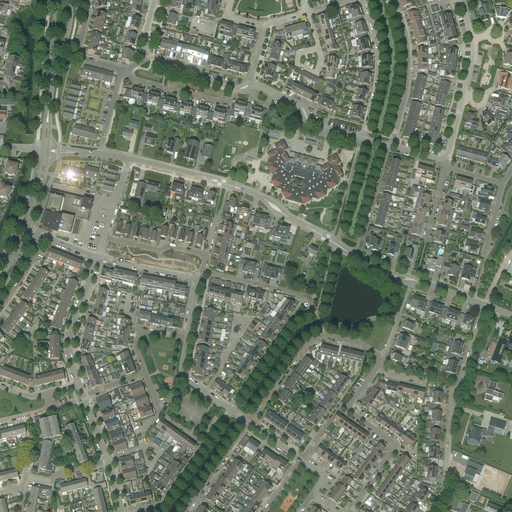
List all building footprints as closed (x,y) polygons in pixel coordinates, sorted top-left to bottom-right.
[(96,9),(97,8),(97,9),(107,7),(106,4),(111,3),(111,0),(106,1),(106,0),(95,2),(95,3),(97,2),(97,6),(96,6),(96,7),(95,7),(96,9)] [(406,10),(409,9),(415,7),(414,4),(412,0),(409,0),(401,2),(402,8),(405,7),(406,10)] [(179,10),(180,6),(172,3),(171,8),(174,9),(174,12),(179,14),(180,11),(179,10)] [(357,3),(350,5),(345,7),(346,10),(347,10),(349,15),(360,11),(359,6),(358,6),(357,3)] [(487,14),(490,13),(488,4),(481,6),(482,10),(479,11),(482,22),(488,20),(487,15),(487,14)] [(4,5),(1,13),(7,15),(8,10),(12,11),(13,7),(8,6),(9,6),(4,5)] [(129,14),(135,15),(136,12),(139,13),(141,8),(132,6),(131,11),(130,11),(129,14)] [(498,19),(499,19),(500,19),(501,19),(503,19),(503,18),(505,19),(511,11),(509,10),(508,9),(507,9),(506,9),(504,9),(504,8),(504,7),(503,6),(502,6),(501,7),(500,8),(499,8),(498,8),(496,8),(495,8),(493,8),(497,18),(498,18),(498,19)] [(208,21),(213,22),(217,18),(218,13),(208,10),(207,15),(204,15),(203,17),(209,19),(208,21)] [(351,14),(352,19),(347,20),(347,21),(348,24),(361,20),(361,17),(362,17),(360,11),(349,15),(351,14)] [(410,20),(420,17),(418,11),(408,14),(410,20)] [(439,18),(440,18),(441,23),(451,20),(450,15),(449,15),(448,11),(438,14),(439,18)] [(97,15),(96,19),(94,18),(94,19),(105,21),(110,22),(110,20),(106,18),(106,15),(98,13),(96,12),(96,13),(96,14),(96,15),(97,15)] [(169,14),(168,19),(176,21),(178,16),(179,16),(179,14),(174,12),(173,15),(169,14)] [(319,23),(328,21),(326,15),(325,16),(324,13),(318,14),(319,17),(318,18),(319,23)] [(129,18),(132,19),(131,22),(139,25),(141,19),(135,18),(135,15),(129,14),(129,16),(129,18)] [(96,21),(95,25),(93,24),(93,25),(103,28),(103,27),(108,28),(109,26),(104,24),(105,21),(94,19),(95,19),(94,21),(96,21)] [(177,27),(175,27),(176,21),(168,19),(166,24),(166,27),(176,30),(177,27)] [(355,22),(355,25),(354,25),(356,31),(365,28),(364,22),(362,23),(361,20),(348,24),(355,22)] [(128,30),(133,32),(134,29),(138,30),(139,25),(131,22),(129,28),(128,27),(128,30)] [(219,32),(219,31),(219,34),(220,35),(222,36),(223,35),(224,33),(227,24),(221,22),(220,26),(217,25),(216,31),(219,32)] [(307,31),(310,30),(308,24),(305,24),(305,23),(299,25),(302,35),(303,37),(308,36),(307,31)] [(230,35),(232,36),(232,38),(234,30),(232,29),(233,25),(227,24),(224,33),(230,34),(230,35)] [(93,31),(100,33),(100,34),(106,36),(107,31),(102,30),(103,28),(93,25),(92,25),(93,25),(93,27),(94,27),(93,31)] [(302,35),(299,25),(294,26),(297,36),(302,35)] [(294,26),(289,28),(292,38),(297,36),(294,26)] [(235,37),(236,36),(241,37),(244,28),(238,27),(237,31),(234,30),(232,38),(234,38),(235,37)] [(286,37),(286,39),(287,42),(292,40),(292,38),(289,28),(283,29),(284,31),(281,31),(283,37),(286,37)] [(365,28),(356,31),(357,36),(355,36),(355,39),(359,38),(366,36),(365,34),(367,33),(365,28)] [(133,32),(128,30),(127,33),(126,33),(125,38),(135,41),(136,35),(133,34),(133,32)] [(257,35),(254,34),(255,31),(249,30),(247,39),(255,41),(257,35)] [(100,39),(101,36),(106,37),(106,36),(100,34),(100,35),(92,33),(90,33),(90,34),(91,34),(90,35),(92,36),(91,38),(104,42),(105,40),(100,39)] [(332,35),(323,38),(325,43),(333,40),(336,39),(334,35),(332,35)] [(455,35),(444,38),(445,43),(447,43),(448,45),(456,45),(455,41),(457,40),(455,35)] [(368,39),(367,40),(366,36),(359,38),(360,41),(358,41),(359,47),(369,45),(368,39)] [(425,37),(416,40),(417,46),(427,43),(425,37)] [(89,41),(90,42),(89,45),(103,48),(103,46),(98,45),(99,41),(104,43),(104,42),(91,38),(91,39),(89,39),(89,40),(89,41)] [(129,48),(131,47),(132,47),(132,46),(134,46),(135,41),(125,38),(124,43),(123,43),(122,46),(129,48)] [(157,46),(160,47),(160,49),(165,50),(168,39),(167,41),(162,40),(159,39),(157,46)] [(173,40),(168,39),(165,50),(168,51),(166,56),(169,57),(173,43),(173,40)] [(278,41),(278,44),(274,43),(272,48),(281,51),(282,45),(283,45),(284,43),(278,41)] [(178,44),(173,43),(169,57),(172,58),(173,52),(176,53),(178,44)] [(335,51),(336,50),(336,51),(339,50),(337,44),(335,45),(326,47),(328,53),(329,52),(330,55),(336,55),(335,51)] [(102,52),(97,51),(98,47),(103,49),(103,48),(89,45),(87,45),(87,46),(87,47),(88,48),(87,51),(95,53),(94,56),(100,57),(102,52)] [(369,45),(359,47),(357,47),(358,53),(361,52),(361,55),(362,55),(369,54),(369,51),(370,50),(369,45)] [(122,46),(121,49),(122,49),(121,54),(131,57),(132,51),(129,50),(129,48),(122,46)] [(183,46),(179,60),(182,61),(184,55),(186,56),(188,47),(183,46)] [(446,55),(456,57),(457,51),(450,50),(450,46),(443,47),(443,49),(447,50),(446,55)] [(194,48),(190,63),(193,63),(194,58),(197,58),(199,50),(194,48)] [(204,49),(200,65),(203,66),(205,60),(207,61),(210,51),(209,49),(206,49),(204,49)] [(511,51),(510,55),(506,54),(505,57),(503,59),(504,61),(503,65),(511,67),(511,65),(511,64),(511,51)] [(121,54),(122,55),(121,60),(119,59),(118,62),(124,63),(125,61),(129,62),(131,57),(121,54)] [(227,59),(225,65),(224,68),(225,68),(226,69),(227,70),(233,72),(235,63),(229,61),(231,55),(228,54),(227,59)] [(279,56),(271,54),(269,60),(273,61),(272,63),(278,65),(279,62),(278,62),(279,56)] [(361,63),(371,63),(371,57),(370,57),(369,54),(362,55),(363,57),(361,57),(361,63)] [(208,61),(211,62),(210,66),(216,67),(218,58),(212,57),(213,56),(210,55),(208,61)] [(336,55),(330,55),(330,58),(328,58),(327,63),(339,65),(340,60),(337,59),(335,59),(336,55)] [(218,58),(216,67),(221,69),(222,68),(223,68),(224,68),(225,65),(227,59),(224,59),(224,60),(218,58)] [(266,71),(275,73),(276,67),(277,68),(278,65),(272,63),(272,66),(268,65),(266,71)] [(361,68),(363,68),(363,71),(370,71),(370,68),(371,68),(371,63),(361,63),(361,68)] [(246,65),(246,66),(240,64),(238,73),(244,75),(244,73),(247,74),(249,66),(246,65)] [(87,77),(90,68),(84,66),(81,76),(87,77)] [(96,69),(90,68),(87,77),(93,79),(96,69)] [(99,80),(102,71),(96,69),(93,79),(99,80)] [(105,82),(107,72),(102,71),(99,80),(105,82)] [(277,78),(274,77),(275,73),(266,71),(265,76),(268,77),(268,80),(274,82),(276,82),(277,82),(277,80),(277,78)] [(363,74),(361,73),(359,73),(358,78),(370,80),(371,75),(370,75),(370,71),(363,71),(363,74)] [(454,78),(454,73),(444,71),(444,77),(440,76),(440,77),(438,76),(438,79),(446,81),(446,77),(454,78)] [(113,74),(107,72),(105,82),(111,83),(113,74)] [(334,80),(334,75),(337,75),(326,73),(325,79),(326,79),(326,82),(331,85),(332,80),(334,80)] [(499,79),(500,79),(500,80),(498,87),(511,91),(511,88),(511,84),(510,84),(511,76),(501,73),(499,79)] [(416,81),(425,84),(425,85),(428,85),(429,83),(426,83),(427,78),(417,75),(416,81)] [(13,80),(4,77),(3,82),(2,87),(6,88),(7,84),(11,85),(13,80)] [(359,84),(361,85),(360,87),(367,89),(368,86),(369,86),(370,80),(358,78),(358,79),(360,79),(359,84)] [(290,92),(294,84),(289,81),(289,82),(286,81),(283,88),(290,92)] [(295,94),(300,84),(295,81),(294,84),(290,92),(295,94)] [(416,81),(414,87),(424,89),(425,85),(425,84),(416,81)] [(439,86),(439,87),(448,90),(450,84),(440,81),(439,86)] [(70,88),(80,91),(81,85),(72,82),(70,88)] [(300,84),(295,94),(300,96),(303,88),(304,86),(300,84)] [(436,87),(435,87),(438,88),(437,93),(447,96),(448,90),(439,87),(439,86),(436,85),(436,87)] [(135,100),(136,98),(138,89),(133,87),(132,92),(129,92),(129,90),(126,89),(124,97),(135,100)] [(357,95),(366,98),(368,92),(366,92),(367,89),(360,87),(360,90),(358,90),(357,95)] [(414,87),(413,93),(422,95),(422,96),(425,97),(426,95),(423,94),(424,89),(414,87)] [(80,91),(70,88),(69,94),(78,97),(80,91)] [(304,99),(308,91),(303,88),(300,96),(304,99)] [(138,89),(136,98),(141,100),(140,102),(144,103),(146,95),(143,94),(144,90),(138,89)] [(308,91),(304,99),(309,101),(313,93),(308,91)] [(146,95),(144,103),(147,103),(147,101),(152,103),(155,93),(149,92),(148,95),(146,95)] [(155,93),(152,103),(157,104),(157,107),(160,108),(162,100),(159,99),(160,94),(155,93)] [(318,95),(313,93),(309,101),(314,103),(315,102),(318,104),(322,95),(320,98),(318,97),(318,95)] [(413,93),(411,99),(416,100),(421,101),(422,96),(422,95),(413,93)] [(436,98),(436,99),(445,101),(447,96),(437,93),(436,98)] [(78,97),(69,94),(67,100),(77,102),(78,97)] [(322,95),(318,104),(320,105),(320,106),(325,108),(330,98),(325,96),(324,96),(322,95)] [(356,104),(363,105),(364,103),(365,103),(366,98),(357,95),(355,100),(357,101),(356,104)] [(503,111),(506,101),(503,100),(504,97),(499,96),(498,99),(494,98),(492,105),(495,106),(494,109),(497,109),(496,113),(499,114),(505,116),(506,112),(503,111)] [(162,100),(160,108),(163,109),(163,107),(168,108),(171,98),(166,97),(165,101),(162,100)] [(433,98),(432,99),(435,100),(434,105),(444,107),(445,101),(436,99),(436,98),(433,97),(433,98)] [(171,98),(168,108),(174,109),(173,111),(176,112),(178,104),(175,103),(176,100),(171,98)] [(335,101),(330,98),(325,108),(330,111),(330,110),(333,111),(336,106),(333,104),(335,101)] [(77,102),(67,100),(66,106),(75,108),(77,102)] [(178,104),(176,112),(179,113),(180,111),(185,112),(187,103),(182,101),(181,105),(178,104)] [(239,112),(242,102),(236,101),(235,106),(232,105),(229,117),(233,118),(235,113),(239,114),(239,112)] [(242,102),(239,112),(244,113),(243,117),(246,118),(248,111),(245,110),(247,104),(242,102)] [(412,102),(410,108),(420,110),(420,111),(423,112),(423,110),(420,109),(421,104),(416,103),(412,102)] [(187,103),(185,112),(190,114),(189,116),(193,116),(194,110),(191,109),(193,104),(187,103)] [(350,111),(362,114),(363,109),(362,108),(363,105),(356,104),(355,103),(354,106),(352,105),(350,111)] [(75,108),(66,106),(64,111),(74,114),(75,108)] [(193,116),(196,117),(196,115),(201,117),(204,107),(198,106),(197,109),(197,111),(194,110),(193,116)] [(204,107),(201,117),(206,118),(206,120),(209,121),(211,114),(208,113),(209,108),(204,107)] [(252,107),(251,112),(248,111),(246,118),(255,120),(258,108),(252,107)] [(215,108),(214,115),(211,114),(209,121),(212,122),(213,118),(218,119),(221,109),(215,108)] [(258,108),(255,120),(263,122),(265,114),(262,113),(263,109),(258,108)] [(410,108),(409,114),(418,116),(420,111),(420,110),(410,108)] [(434,113),(433,114),(443,117),(445,111),(435,108),(434,113)] [(221,109),(218,119),(218,121),(223,122),(226,123),(226,122),(227,121),(227,120),(228,116),(225,116),(226,111),(221,109)] [(74,114),(64,111),(63,117),(72,120),(74,114)] [(361,120),(362,114),(350,111),(349,116),(351,117),(350,121),(358,123),(359,119),(361,120)] [(430,113),(430,114),(433,115),(432,120),(441,122),(443,117),(433,114),(434,113),(431,112),(430,113)] [(504,118),(502,117),(496,113),(494,116),(492,117),(489,112),(488,112),(482,116),(484,120),(483,121),(485,123),(486,124),(486,123),(488,125),(489,125),(494,122),(494,120),(497,118),(502,121),(504,118)] [(409,114),(407,119),(417,122),(417,123),(420,124),(420,122),(417,121),(418,116),(409,114)] [(476,128),(478,121),(474,120),(475,115),(468,114),(465,123),(471,125),(471,126),(476,128)] [(407,119),(406,125),(415,128),(416,126),(417,123),(417,122),(407,119)] [(430,125),(430,126),(440,128),(441,122),(432,120),(430,125)] [(132,132),(131,132),(132,128),(137,130),(138,123),(130,121),(128,128),(129,128),(128,132),(124,131),(122,137),(131,139),(132,132)] [(427,125),(427,126),(430,127),(429,131),(438,134),(440,128),(430,126),(430,125),(428,124),(427,125)] [(78,136),(80,126),(75,125),(72,135),(78,136)] [(406,125),(404,131),(414,134),(414,135),(416,135),(417,135),(417,133),(416,133),(414,133),(415,128),(406,125)] [(80,126),(78,136),(83,138),(86,128),(80,126)] [(91,129),(89,139),(96,141),(98,131),(91,129)] [(404,131),(403,137),(412,140),(414,135),(414,134),(404,131)] [(427,136),(427,137),(437,140),(438,134),(429,131),(427,136)] [(154,146),(156,137),(151,136),(151,135),(147,134),(144,144),(154,146)] [(424,136),(424,137),(427,138),(426,143),(435,146),(437,140),(427,137),(427,136),(424,135),(424,136)] [(179,146),(180,140),(175,139),(174,143),(168,142),(167,145),(164,145),(163,150),(167,151),(166,152),(173,154),(176,146),(179,146)] [(188,141),(184,158),(185,159),(184,160),(187,161),(188,159),(194,161),(197,153),(199,144),(188,141)] [(283,141),(274,146),(277,151),(276,151),(275,150),(267,155),(269,159),(271,159),(270,161),(268,160),(266,167),(271,175),(272,175),(271,181),(275,189),(281,190),(281,192),(285,200),(292,202),(304,205),(311,201),(312,199),(318,200),(326,196),(327,190),(329,190),(337,186),(339,179),(336,179),(337,177),(338,177),(342,175),(338,167),(336,168),(336,166),(340,164),(335,155),(327,160),(329,165),(328,165),(328,164),(320,169),(319,168),(317,167),(318,161),(312,159),(300,156),(295,155),(293,161),(290,160),(290,161),(285,153),(284,154),(283,152),(288,150),(283,141)] [(511,145),(508,143),(507,146),(503,144),(500,149),(505,152),(505,154),(510,157),(511,154),(511,145)] [(205,145),(202,157),(210,159),(213,147),(205,145)] [(461,158),(464,148),(458,146),(455,156),(461,158)] [(467,159),(470,150),(464,148),(461,158),(467,159)] [(473,161),(475,151),(470,150),(467,159),(473,161)] [(479,162),(481,153),(475,151),(473,161),(479,162)] [(481,153),(479,162),(485,164),(487,154),(481,153)] [(499,160),(498,162),(496,161),(497,160),(488,158),(486,164),(491,166),(495,167),(500,168),(502,165),(505,166),(509,160),(507,159),(507,158),(502,155),(501,157),(500,157),(499,159),(499,160)] [(6,169),(16,172),(18,166),(7,163),(6,169)] [(66,177),(68,167),(62,166),(60,176),(66,177)] [(420,178),(423,167),(418,166),(416,171),(413,171),(411,180),(414,180),(415,174),(421,176),(420,178)] [(72,179),(74,169),(68,167),(66,177),(72,179)] [(84,181),(87,167),(86,172),(80,170),(78,180),(84,181)] [(90,178),(93,168),(87,167),(84,181),(85,177),(90,178)] [(107,173),(117,175),(118,169),(108,167),(107,173)] [(423,167),(420,178),(425,180),(428,169),(423,167)] [(93,168),(90,178),(97,179),(99,170),(93,168)] [(16,172),(6,169),(4,174),(15,177),(16,172)] [(78,180),(80,170),(74,169),(72,179),(78,180)] [(428,169),(425,180),(434,182),(436,175),(433,174),(434,170),(428,169)] [(105,179),(115,181),(117,175),(107,173),(105,179)] [(459,188),(462,179),(456,178),(455,182),(453,181),(451,186),(459,188)] [(104,184),(114,187),(115,181),(105,179),(104,184)] [(467,181),(465,189),(470,191),(469,194),(472,195),(473,191),(474,187),(471,186),(472,182),(467,181)] [(156,193),(158,186),(148,183),(147,186),(145,185),(138,183),(135,197),(141,199),(144,189),(146,190),(156,193)] [(114,187),(104,184),(103,190),(112,193),(114,187)] [(169,198),(171,192),(176,194),(178,185),(173,184),(171,191),(168,190),(166,197),(169,198)] [(0,186),(0,190),(9,194),(11,189),(1,185),(0,186)] [(184,194),(182,194),(183,186),(178,185),(176,194),(181,195),(180,200),(183,201),(184,194)] [(484,187),(483,190),(480,190),(479,193),(478,193),(477,196),(484,198),(485,195),(492,197),(494,190),(491,189),(491,188),(487,187),(487,188),(484,187)] [(195,199),(197,190),(191,188),(190,195),(187,194),(185,200),(190,202),(191,198),(195,199)] [(9,194),(0,190),(0,196),(7,199),(9,194)] [(197,190),(195,199),(198,200),(197,203),(203,205),(203,204),(204,199),(201,198),(203,191),(197,190)] [(425,192),(419,191),(417,190),(417,192),(416,193),(418,194),(417,199),(429,202),(430,197),(425,195),(425,192)] [(51,191),(42,229),(52,233),(52,230),(68,234),(72,218),(87,222),(92,201),(51,191)] [(204,199),(203,204),(209,206),(210,202),(214,203),(216,194),(209,193),(208,199),(204,198),(204,199)] [(481,210),(488,212),(490,205),(485,203),(486,200),(479,198),(478,202),(480,202),(479,208),(481,209),(481,210)] [(225,204),(224,211),(223,215),(228,217),(229,212),(233,213),(236,200),(230,199),(228,205),(225,204)] [(416,204),(427,207),(429,202),(417,199),(416,204)] [(451,199),(450,202),(445,200),(443,206),(452,208),(453,203),(456,203),(457,200),(451,199)] [(239,204),(236,215),(235,219),(238,220),(239,217),(243,217),(244,214),(247,215),(249,207),(245,206),(239,204)] [(414,209),(426,212),(427,207),(416,204),(414,209)] [(442,211),(454,214),(454,211),(451,211),(452,208),(443,206),(442,211)] [(474,223),(484,226),(486,220),(479,218),(479,215),(473,213),(471,219),(475,220),(474,223)] [(415,219),(423,222),(425,217),(413,214),(412,216),(415,217),(415,219)] [(261,217),(255,216),(253,221),(250,221),(249,226),(252,227),(252,226),(259,227),(261,217)] [(267,219),(261,217),(259,227),(265,229),(264,230),(267,231),(269,225),(266,224),(267,219)] [(124,221),(124,222),(118,220),(115,233),(121,234),(122,227),(125,228),(126,225),(127,222),(124,221)] [(438,226),(443,227),(443,230),(449,232),(451,223),(439,221),(438,226)] [(135,227),(136,224),(133,223),(132,225),(131,225),(129,226),(126,225),(125,228),(123,235),(130,236),(131,229),(134,230),(135,227)] [(220,225),(219,228),(234,232),(236,226),(227,223),(226,226),(225,226),(220,225)] [(409,228),(421,232),(422,227),(410,223),(409,228)] [(143,232),(143,229),(144,226),(141,225),(141,229),(135,227),(134,230),(132,237),(138,238),(140,231),(143,232)] [(162,227),(162,230),(160,236),(166,238),(168,231),(171,232),(171,229),(172,225),(169,225),(168,228),(162,227)] [(283,227),(277,226),(276,231),(273,230),(271,236),(274,237),(275,235),(281,237),(283,227)] [(149,231),(143,229),(143,232),(141,239),(147,240),(149,234),(151,234),(152,232),(153,228),(152,228),(150,227),(149,231)] [(177,233),(179,234),(180,231),(181,227),(178,227),(177,230),(171,229),(171,232),(169,238),(175,240),(177,233)] [(188,236),(189,233),(190,230),(181,227),(180,231),(179,234),(178,241),(184,242),(185,235),(188,236)] [(289,229),(283,227),(281,237),(287,238),(287,240),(290,241),(291,235),(288,234),(289,229)] [(233,237),(234,232),(219,228),(218,231),(224,232),(224,233),(224,235),(233,237)] [(421,232),(409,228),(409,229),(412,229),(411,235),(407,234),(406,236),(413,238),(414,236),(419,237),(421,232)] [(152,232),(151,234),(150,241),(156,243),(157,236),(160,236),(162,230),(157,229),(156,232),(152,232)] [(189,233),(188,236),(186,243),(192,244),(194,237),(197,238),(198,235),(199,231),(194,229),(192,234),(189,233)] [(469,237),(480,240),(482,232),(471,229),(469,237)] [(435,237),(443,239),(446,240),(448,235),(449,232),(443,230),(442,233),(436,232),(435,237)] [(198,235),(197,238),(195,245),(201,246),(203,239),(206,240),(208,232),(204,231),(202,235),(202,236),(198,235)] [(231,243),(233,237),(224,235),(223,237),(222,238),(217,237),(216,239),(231,243)] [(378,252),(378,249),(380,249),(382,242),(380,242),(380,241),(379,241),(377,239),(371,237),(369,244),(372,245),(372,246),(371,250),(378,252)] [(438,247),(447,249),(448,246),(442,245),(443,239),(435,237),(433,242),(439,244),(438,247)] [(390,245),(387,254),(393,256),(395,250),(398,250),(401,239),(398,239),(396,238),(394,246),(390,245)] [(221,245),(221,247),(230,249),(231,243),(216,239),(215,242),(221,244),(221,245)] [(468,251),(477,254),(478,248),(476,248),(477,244),(466,240),(465,246),(469,247),(468,251)] [(415,257),(416,255),(418,246),(412,245),(411,250),(406,249),(404,259),(411,261),(412,256),(415,257)] [(214,248),(213,251),(229,255),(230,249),(221,247),(220,249),(220,250),(214,248)] [(304,262),(309,254),(314,256),(317,250),(311,247),(307,252),(305,251),(303,255),(300,253),(297,258),(304,262)] [(53,260),(56,252),(51,249),(47,258),(53,260)] [(227,261),(229,255),(213,251),(213,254),(218,255),(219,256),(218,258),(227,261)] [(58,262),(61,254),(56,252),(53,260),(58,262)] [(63,264),(67,256),(61,254),(58,262),(63,264)] [(68,266),(72,258),(67,256),(63,264),(68,266)] [(427,258),(426,264),(429,265),(427,270),(428,270),(434,272),(436,266),(441,268),(443,258),(438,257),(437,261),(430,260),(431,259),(427,258)] [(74,268),(77,260),(72,258),(68,266),(74,268)] [(226,266),(227,261),(218,258),(218,261),(217,261),(211,260),(210,263),(226,266)] [(77,260),(74,268),(79,271),(83,262),(77,260)] [(250,263),(244,262),(244,260),(242,260),(240,265),(243,266),(242,272),(248,273),(250,263)] [(224,272),(226,266),(210,263),(210,266),(215,267),(216,268),(215,270),(224,272)] [(257,263),(257,265),(250,263),(248,273),(254,275),(255,269),(258,270),(260,264),(257,263)] [(270,279),(272,269),(266,267),(267,266),(264,265),(262,271),(265,272),(264,277),(270,279)] [(450,266),(444,265),(442,272),(448,273),(448,275),(455,277),(457,267),(450,265),(450,266)] [(472,269),(464,266),(461,279),(469,281),(470,278),(474,279),(476,273),(471,272),(472,269)] [(41,269),(38,274),(46,279),(49,274),(41,269)] [(105,280),(108,271),(102,269),(100,279),(105,280)] [(279,269),(279,270),(272,269),(270,279),(276,280),(277,275),(280,275),(282,270),(279,269)] [(111,282),(114,270),(113,272),(108,271),(105,280),(111,282)] [(117,281),(120,271),(114,270),(111,282),(112,279),(117,281)] [(35,279),(43,283),(46,279),(38,274),(35,279)] [(137,287),(137,283),(139,278),(136,277),(136,275),(131,274),(128,284),(134,285),(134,286),(137,287)] [(43,283),(35,279),(32,283),(40,288),(43,283)] [(70,280),(68,285),(76,289),(78,283),(70,280)] [(162,294),(162,291),(164,281),(159,280),(157,290),(156,293),(162,294)] [(29,288),(37,293),(40,288),(32,283),(29,288)] [(207,296),(213,297),(215,288),(212,287),(213,285),(210,284),(207,296)] [(65,290),(74,294),(76,289),(68,285),(65,290)] [(186,287),(181,286),(179,296),(185,297),(186,298),(187,298),(189,289),(186,289),(186,287)] [(218,289),(215,288),(213,297),(218,299),(221,287),(219,286),(218,289)] [(245,299),(250,300),(253,291),(249,290),(250,288),(248,287),(245,299)] [(26,293),(34,298),(37,293),(29,288),(26,293)] [(229,291),(226,291),(224,300),(229,301),(232,289),(230,289),(229,291)] [(256,292),(253,291),(250,300),(256,302),(259,290),(256,289),(256,292)] [(63,296),(72,299),(74,294),(65,290),(63,296)] [(261,290),(259,290),(256,302),(262,303),(263,298),(266,299),(267,293),(264,292),(264,294),(261,293),(261,290)] [(240,294),(237,293),(235,303),(241,304),(244,292),(241,292),(240,294)] [(34,298),(26,293),(23,298),(31,303),(34,298)] [(61,301),(70,304),(72,299),(63,296),(61,301)] [(407,303),(411,304),(410,307),(416,309),(419,299),(414,297),(413,297),(409,296),(408,301),(407,303)] [(425,301),(419,299),(416,309),(421,311),(421,312),(424,313),(426,307),(423,306),(425,301)] [(293,308),(295,305),(296,306),(298,303),(292,300),(291,302),(287,300),(283,304),(293,311),(295,309),(293,308)] [(59,306),(67,310),(70,304),(61,301),(59,306)] [(19,307),(26,312),(29,308),(22,302),(19,307)] [(434,314),(438,305),(432,303),(430,308),(427,307),(423,319),(426,320),(429,312),(434,314)] [(292,313),(293,311),(283,304),(280,309),(288,314),(290,312),(292,313)] [(438,305),(434,314),(440,316),(439,318),(442,319),(444,313),(441,312),(443,307),(438,305)] [(57,312),(65,315),(67,310),(59,306),(57,312)] [(15,311),(22,317),(26,312),(19,307),(15,311)] [(144,321),(146,311),(136,309),(135,316),(135,317),(138,318),(138,320),(144,321)] [(280,309),(277,314),(287,321),(288,319),(286,317),(288,314),(280,309)] [(444,313),(442,319),(445,320),(451,322),(454,311),(449,309),(447,314),(444,313)] [(22,317),(15,311),(12,316),(19,321),(22,317)] [(454,311),(451,322),(456,323),(456,324),(459,325),(461,320),(458,319),(460,313),(454,311)] [(55,317),(63,320),(65,315),(57,312),(55,317)] [(285,323),(287,321),(277,314),(274,318),(281,324),(283,321),(285,323)] [(461,320),(459,325),(462,327),(462,324),(468,327),(471,317),(466,315),(464,321),(461,320)] [(8,320),(15,326),(19,321),(12,316),(8,320)] [(130,327),(129,327),(130,321),(126,321),(126,317),(118,316),(118,319),(121,320),(120,325),(130,327)] [(53,322),(61,325),(63,320),(55,317),(53,322)] [(172,328),(177,329),(178,328),(182,328),(183,320),(181,320),(180,320),(180,322),(179,322),(179,319),(173,318),(172,328)] [(279,326),(281,324),(274,318),(270,323),(280,330),(282,328),(279,326)] [(5,325),(12,330),(15,326),(8,320),(5,325)] [(61,325),(53,322),(51,327),(59,331),(61,325)] [(418,327),(419,324),(413,322),(412,325),(404,322),(404,324),(403,323),(402,327),(403,327),(402,328),(414,333),(416,327),(418,327)] [(279,332),(280,330),(270,323),(267,328),(275,333),(277,330),(279,332)] [(12,330),(5,325),(1,329),(8,335),(12,330)] [(18,335),(22,331),(17,327),(13,331),(18,335)] [(275,333),(267,328),(264,332),(271,338),(274,339),(275,337),(273,336),(275,333)] [(274,339),(271,338),(264,332),(260,337),(268,343),(270,340),(272,341),(274,339)] [(397,341),(410,346),(412,340),(413,341),(414,337),(408,335),(407,338),(399,336),(399,337),(398,336),(397,340),(398,340),(397,341)] [(210,345),(211,339),(199,337),(198,339),(201,340),(200,343),(210,345)] [(455,337),(453,342),(451,341),(449,347),(462,351),(463,345),(459,344),(460,339),(455,337)] [(258,340),(255,345),(262,350),(264,348),(267,349),(268,347),(258,340)] [(502,357),(505,347),(507,348),(506,348),(508,349),(507,352),(511,353),(511,342),(509,341),(508,344),(506,343),(507,343),(500,340),(492,361),(499,364),(502,357)] [(410,346),(397,341),(397,342),(396,342),(395,345),(396,346),(395,347),(403,350),(401,353),(409,356),(411,352),(408,351),(410,346)] [(92,348),(90,347),(82,345),(80,350),(82,351),(81,354),(81,355),(90,354),(90,353),(91,353),(92,348)] [(261,353),(262,350),(255,345),(251,349),(261,356),(263,354),(261,353)] [(199,349),(199,353),(208,354),(209,348),(197,346),(197,349),(199,349)] [(321,346),(319,353),(316,352),(315,358),(320,360),(322,355),(325,356),(327,347),(321,346)] [(327,356),(330,357),(332,349),(327,347),(325,356),(323,360),(326,361),(327,356)] [(449,347),(448,353),(446,356),(454,358),(455,355),(460,356),(462,351),(449,347)] [(260,358),(261,356),(251,349),(248,354),(256,360),(258,357),(260,358)] [(338,350),(332,349),(330,357),(329,362),(331,362),(333,358),(336,358),(338,350)] [(110,352),(103,352),(107,360),(112,358),(110,352)] [(121,361),(129,358),(127,352),(119,356),(121,361)] [(91,361),(89,356),(91,356),(90,354),(81,355),(82,359),(81,359),(83,364),(91,361)] [(254,362),(256,360),(248,354),(245,359),(255,366),(256,364),(254,362)] [(403,364),(405,359),(393,354),(392,355),(391,355),(390,359),(391,359),(391,360),(403,364)] [(445,366),(456,369),(458,364),(452,362),(454,358),(446,356),(445,360),(446,361),(445,366)] [(309,367),(311,365),(315,368),(318,363),(313,359),(311,362),(305,358),(302,362),(313,370),(309,367)] [(253,368),(255,366),(245,359),(242,363),(249,369),(251,366),(253,368)] [(91,361),(83,364),(85,369),(94,365),(92,361),(91,361)] [(306,372),(307,370),(308,369),(312,372),(313,370),(302,362),(299,367),(310,375),(306,372)] [(247,371),(249,369),(242,363),(238,368),(248,375),(250,373),(247,371)] [(85,369),(87,374),(96,370),(94,365),(85,369)] [(448,377),(449,373),(454,375),(456,369),(445,366),(443,371),(442,371),(441,375),(444,376),(448,377)] [(0,375),(5,378),(9,369),(3,367),(3,369),(0,367),(0,375),(0,376),(0,375)] [(133,367),(125,370),(127,376),(135,372),(133,367)] [(227,376),(231,371),(225,367),(222,372),(227,376)] [(302,377),(304,374),(308,377),(310,375),(299,367),(295,372),(302,377)] [(247,377),(248,375),(238,368),(235,373),(243,378),(245,375),(247,377)] [(9,369),(5,378),(11,380),(14,371),(9,369)] [(194,375),(198,376),(197,379),(203,383),(206,379),(207,378),(206,377),(204,377),(205,371),(193,369),(192,371),(195,372),(194,375)] [(87,374),(88,379),(98,375),(96,370),(87,374)] [(14,371),(11,380),(16,382),(19,373),(14,371)] [(62,371),(57,372),(59,381),(65,380),(65,379),(68,379),(66,371),(63,372),(62,371)] [(19,373),(16,382),(21,384),(25,375),(19,373)] [(294,373),(291,378),(298,383),(300,381),(304,384),(305,381),(301,379),(301,378),(294,373)] [(341,376),(337,373),(336,375),(340,378),(338,381),(334,378),(345,386),(348,381),(341,376)] [(30,377),(25,375),(21,384),(27,386),(32,387),(32,380),(30,379),(30,377)] [(98,375),(88,379),(90,383),(99,380),(103,379),(102,379),(102,377),(99,378),(98,375)] [(35,379),(32,380),(32,387),(37,386),(42,385),(40,376),(35,378),(35,379)] [(295,388),(296,385),(300,388),(302,386),(291,378),(287,383),(299,391),(295,388)] [(336,383),(335,385),(331,382),(342,390),(345,386),(334,378),(332,380),(336,383)] [(92,389),(102,385),(105,384),(103,379),(99,380),(90,383),(92,389)] [(215,388),(217,390),(223,383),(218,379),(211,389),(213,391),(215,388)] [(381,388),(379,381),(374,388),(373,388),(370,392),(377,397),(380,393),(378,391),(381,388)] [(379,381),(381,388),(386,389),(386,390),(391,392),(393,384),(387,382),(387,383),(379,381)] [(484,400),(492,402),(493,397),(501,399),(503,394),(495,392),(497,384),(490,381),(484,400)] [(131,393),(143,388),(141,382),(129,387),(131,393)] [(338,395),(342,390),(331,382),(329,384),(333,387),(331,390),(338,395)] [(218,394),(220,396),(227,386),(223,383),(217,390),(220,392),(218,394)] [(297,393),(299,391),(287,383),(284,388),(291,393),(293,390),(297,393)] [(232,389),(227,386),(220,396),(222,397),(224,395),(227,397),(226,398),(228,400),(232,395),(230,393),(232,389)] [(133,398),(145,393),(143,388),(131,393),(133,398)] [(330,392),(326,389),(324,391),(328,394),(327,396),(323,394),(334,401),(337,397),(330,392)] [(429,392),(433,392),(432,398),(442,398),(443,393),(436,392),(436,389),(429,389),(429,392)] [(284,390),(281,395),(292,403),(293,401),(289,398),(291,395),(284,390)] [(367,397),(373,402),(377,397),(370,392),(367,397)] [(135,403),(147,399),(145,393),(133,398),(135,403)] [(325,398),(323,401),(319,398),(330,406),(334,401),(323,394),(321,396),(325,398)] [(97,405),(110,401),(107,395),(95,400),(97,405)] [(286,403),(288,400),(292,403),(281,395),(277,400),(285,405),(289,408),(290,405),(286,403)] [(364,401),(370,406),(373,402),(367,397),(364,401)] [(327,411),(330,406),(319,398),(318,400),(322,403),(320,406),(327,411)] [(442,398),(432,398),(432,403),(428,403),(428,406),(428,407),(435,407),(435,404),(441,404),(442,399),(442,398)] [(147,399),(135,403),(137,409),(149,404),(147,399)] [(110,401),(97,405),(99,411),(112,406),(110,401)] [(367,411),(370,406),(364,401),(360,406),(367,411)] [(149,404),(137,409),(139,414),(151,409),(149,404)] [(112,406),(99,411),(101,416),(114,411),(112,406)] [(264,419),(269,422),(274,415),(271,413),(274,409),(269,406),(266,411),(268,413),(264,419)] [(317,410),(313,407),(311,409),(323,417),(326,413),(319,407),(317,410)] [(431,416),(441,417),(442,411),(434,411),(435,407),(428,407),(428,411),(431,411),(431,416)] [(151,409),(139,414),(141,419),(153,415),(151,409)] [(315,412),(315,413),(314,415),(310,412),(308,414),(319,422),(323,417),(311,409),(315,412)] [(114,411),(101,416),(104,421),(116,417),(119,416),(118,414),(115,415),(114,411)] [(278,418),(276,416),(279,412),(276,411),(274,415),(269,422),(273,425),(278,418)] [(375,421),(380,424),(385,418),(382,416),(383,414),(381,413),(380,414),(375,421)] [(283,422),(280,420),(283,416),(281,414),(278,418),(273,425),(278,429),(283,422)] [(316,427),(319,422),(308,414),(312,417),(310,419),(306,417),(305,419),(309,422),(316,427)] [(335,424),(336,425),(342,418),(337,414),(332,421),(335,423),(335,424)] [(441,417),(431,416),(431,422),(427,422),(427,425),(433,426),(433,422),(440,423),(440,417),(441,417)] [(66,430),(66,429),(59,430),(57,421),(57,417),(43,420),(43,417),(34,419),(35,422),(39,421),(44,440),(44,441),(40,461),(35,460),(35,463),(33,463),(32,468),(51,472),(51,466),(48,465),(53,441),(62,439),(62,435),(60,436),(59,432),(66,430)] [(106,427),(118,422),(116,417),(104,421),(106,427)] [(288,425),(285,423),(288,419),(286,418),(283,422),(278,429),(283,432),(288,425)] [(339,425),(341,427),(346,421),(342,418),(336,425),(338,427),(339,425)] [(387,420),(385,418),(380,424),(384,427),(390,419),(388,418),(387,420)] [(490,418),(486,431),(482,430),(481,431),(473,429),(471,435),(470,435),(467,443),(477,446),(480,438),(479,438),(479,436),(486,438),(488,432),(502,436),(506,423),(490,418)] [(391,421),(390,419),(384,427),(389,430),(393,424),(391,422),(391,421)] [(157,426),(154,424),(151,429),(153,431),(154,430),(158,433),(165,423),(161,420),(157,426)] [(343,431),(345,432),(351,424),(346,421),(341,427),(344,429),(343,431)] [(108,432),(120,427),(118,422),(106,427),(108,432)] [(163,436),(170,427),(165,423),(158,433),(163,436)] [(290,437),(295,430),(297,426),(295,424),(293,428),(290,427),(285,434),(290,437)] [(347,432),(350,434),(355,427),(351,424),(345,432),(347,433),(347,432)] [(396,426),(393,424),(389,430),(393,434),(399,426),(397,425),(396,426)] [(430,435),(440,436),(440,430),(433,430),(433,426),(427,425),(426,429),(430,430),(430,435)] [(400,427),(399,426),(393,434),(397,437),(402,430),(399,428),(400,427)] [(110,437),(122,433),(120,427),(108,432),(110,437)] [(169,437),(174,430),(170,427),(163,436),(164,434),(169,437)] [(352,437),(354,438),(359,430),(355,427),(350,434),(353,436),(352,437)] [(297,432),(295,430),(290,437),(294,440),(299,433),(302,429),(300,428),(297,432)] [(173,440),(178,433),(174,430),(169,437),(173,440)] [(356,438),(359,440),(364,433),(359,430),(354,438),(355,439),(356,438)] [(397,437),(402,440),(407,433),(408,432),(406,431),(405,432),(402,430),(397,437)] [(299,444),(303,438),(306,439),(309,434),(305,431),(302,435),(299,433),(294,440),(299,444)] [(112,443),(124,438),(122,433),(110,437),(112,443)] [(178,443),(183,436),(178,433),(173,440),(178,443)] [(368,436),(364,433),(359,440),(362,442),(361,443),(363,444),(364,443),(368,436)] [(410,447),(411,446),(413,448),(417,443),(415,441),(416,439),(413,437),(414,436),(410,433),(409,435),(407,433),(402,440),(401,441),(410,447)] [(425,444),(432,445),(432,441),(439,441),(439,436),(440,436),(430,435),(429,441),(426,440),(425,444)] [(182,446),(187,439),(183,436),(178,443),(182,446)] [(114,448),(126,443),(124,438),(112,443),(114,448)] [(186,449),(192,442),(187,439),(182,446),(186,449)] [(250,440),(248,443),(245,442),(242,447),(244,449),(245,447),(250,450),(256,442),(253,440),(253,441),(250,440)] [(192,442),(186,449),(191,452),(196,445),(192,442)] [(258,443),(256,442),(250,450),(254,453),(253,455),(256,457),(259,452),(257,450),(260,446),(257,445),(258,443)] [(126,443),(114,448),(116,453),(128,449),(126,443)] [(379,444),(375,448),(382,453),(385,448),(379,444)] [(428,454),(438,454),(439,449),(432,448),(432,445),(425,444),(425,448),(429,448),(428,454)] [(315,453),(320,457),(326,448),(324,446),(322,449),(320,447),(315,453)] [(326,448),(320,457),(324,460),(329,453),(326,451),(328,449),(326,448)] [(382,453),(375,448),(372,453),(379,457),(382,453)] [(265,450),(262,453),(259,452),(256,457),(258,459),(259,457),(264,460),(270,452),(268,450),(267,451),(265,450)] [(272,454),(270,452),(264,460),(268,464),(274,456),(271,455),(272,454)] [(329,453),(324,460),(328,463),(335,454),(333,453),(331,455),(329,453)] [(369,457),(376,462),(379,457),(372,453),(369,457)] [(120,464),(133,461),(132,457),(133,457),(133,454),(129,455),(130,456),(119,459),(120,464)] [(335,454),(328,463),(333,466),(337,459),(335,457),(336,455),(335,454)] [(424,463),(430,463),(431,460),(437,460),(438,455),(438,454),(428,454),(428,459),(424,459),(424,462),(424,463)] [(273,467),(274,466),(279,458),(276,457),(276,458),(274,456),(268,464),(273,467)] [(397,465),(404,470),(406,468),(407,469),(408,467),(410,465),(408,464),(410,461),(402,456),(401,458),(399,457),(396,461),(397,463),(396,465),(397,465)] [(366,461),(373,466),(376,462),(369,457),(366,461)] [(281,460),(279,458),(274,466),(278,469),(284,460),(282,459),(281,460)] [(240,470),(242,471),(245,467),(244,466),(246,464),(241,460),(239,463),(234,459),(233,462),(234,463),(232,465),(240,470)] [(337,459),(333,466),(337,469),(343,460),(342,459),(340,461),(337,459)] [(288,465),(285,463),(286,462),(284,460),(278,469),(282,472),(281,473),(284,475),(289,467),(287,466),(288,465)] [(344,464),(345,461),(343,460),(337,469),(342,472),(347,466),(344,464)] [(122,470),(134,467),(133,461),(120,464),(122,470)] [(170,465),(178,470),(181,466),(174,461),(170,465)] [(363,466),(369,471),(373,466),(366,461),(363,466)] [(427,472),(437,473),(437,467),(430,467),(430,463),(424,463),(424,466),(424,467),(427,467),(427,472)] [(178,470),(170,465),(170,466),(168,464),(165,468),(174,475),(178,470)] [(464,476),(465,476),(463,481),(471,484),(475,473),(479,474),(481,468),(471,464),(469,469),(467,468),(464,476)] [(230,466),(228,468),(237,474),(240,470),(232,465),(231,467),(230,466)] [(394,470),(402,475),(403,474),(402,473),(403,470),(404,470),(397,465),(394,470)] [(360,470),(366,475),(369,471),(363,466),(360,470)] [(123,476),(136,472),(134,467),(122,470),(123,476)] [(174,475),(165,468),(162,472),(171,479),(174,475)] [(228,471),(225,474),(233,480),(237,474),(228,468),(226,471),(228,471)] [(357,475),(363,479),(366,475),(360,470),(357,475)] [(402,475),(394,470),(391,474),(397,479),(399,476),(401,477),(402,475)] [(136,472),(123,476),(125,481),(137,478),(136,472)] [(164,474),(162,477),(161,476),(160,478),(168,484),(171,479),(162,472),(162,473),(164,474)] [(429,482),(429,478),(436,479),(436,473),(437,473),(427,472),(427,478),(422,478),(422,481),(429,482)] [(84,474),(85,480),(87,487),(90,489),(94,483),(91,482),(89,473),(84,474)] [(223,475),(222,477),(230,483),(233,480),(225,474),(225,476),(223,475)] [(387,479),(395,484),(397,483),(395,482),(397,479),(391,474),(387,479)] [(360,484),(363,479),(357,475),(353,479),(360,484)] [(345,476),(342,481),(349,486),(352,481),(345,476)] [(219,479),(218,481),(226,487),(229,483),(230,483),(222,477),(220,479),(219,479)] [(168,484),(160,478),(158,480),(160,481),(158,483),(165,488),(168,484)] [(272,488),(268,484),(269,482),(264,478),(262,481),(264,482),(261,486),(268,492),(269,489),(271,490),(272,488)] [(395,484),(387,479),(384,483),(391,488),(393,485),(394,486),(395,484)] [(217,484),(216,486),(223,491),(226,487),(218,481),(216,483),(217,484)] [(342,481),(339,485),(345,490),(346,490),(349,486),(342,481)] [(155,488),(162,493),(165,488),(158,483),(156,482),(153,487),(155,488)] [(106,487),(105,483),(96,485),(94,483),(90,489),(93,491),(101,489),(103,488),(106,487)] [(381,487),(389,493),(390,491),(389,491),(391,488),(384,483),(381,487)] [(419,486),(422,488),(418,493),(427,499),(430,494),(424,490),(426,487),(420,484),(419,486)] [(339,485),(337,488),(335,487),(332,491),(334,492),(329,499),(337,504),(338,505),(340,503),(338,502),(342,497),(343,498),(346,494),(345,493),(347,490),(346,490),(345,490),(339,485)] [(223,491),(216,486),(214,488),(213,487),(211,490),(220,496),(223,491)] [(254,488),(266,497),(268,494),(266,494),(268,492),(261,486),(259,489),(255,487),(254,488)] [(389,493),(381,487),(378,492),(385,496),(387,494),(388,495),(389,493)] [(266,497),(254,488),(253,490),(256,493),(254,495),(262,500),(263,498),(264,499),(266,497)] [(146,501),(144,493),(143,490),(138,491),(141,503),(146,501)] [(220,496),(211,490),(210,492),(211,493),(210,495),(217,500),(220,496)] [(144,493),(146,501),(152,500),(151,497),(154,496),(153,493),(153,491),(144,493)] [(385,496),(378,492),(375,496),(382,501),(383,502),(384,500),(383,499),(385,496)] [(416,492),(413,496),(412,495),(410,498),(415,502),(417,499),(423,503),(426,498),(426,499),(427,499),(418,493),(416,492)] [(479,495),(471,492),(468,500),(475,504),(479,495)] [(215,506),(213,504),(217,500),(210,495),(208,497),(207,496),(205,499),(210,502),(208,505),(213,508),(215,506)] [(251,500),(260,506),(261,503),(260,502),(262,500),(254,495),(253,498),(249,495),(248,497),(251,500)] [(407,508),(413,511),(416,511),(419,509),(413,505),(415,502),(410,498),(408,501),(411,503),(407,508)] [(246,502),(258,511),(259,509),(258,508),(260,506),(251,500),(252,501),(250,503),(247,501),(246,502)] [(466,511),(469,506),(462,503),(462,504),(455,501),(450,511),(452,511),(466,511)] [(246,509),(249,511),(256,511),(258,511),(246,502),(245,504),(248,507),(246,509)] [(488,502),(486,507),(498,511),(499,511),(501,507),(488,502)]
